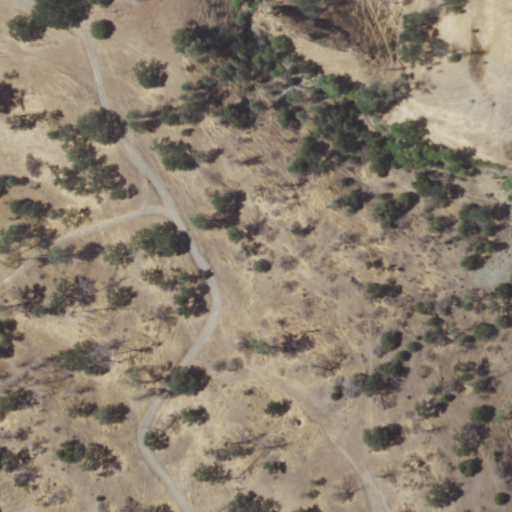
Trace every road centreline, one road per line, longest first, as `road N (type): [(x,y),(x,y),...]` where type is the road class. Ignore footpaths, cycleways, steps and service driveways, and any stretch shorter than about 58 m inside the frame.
road 1 (track): [(182,511),(141,462),(141,430),(207,332),(212,300),(151,183),(112,138),(83,46),(8,0)]
road 2 (track): [(511,188),(506,152),(482,124),(388,90)]
